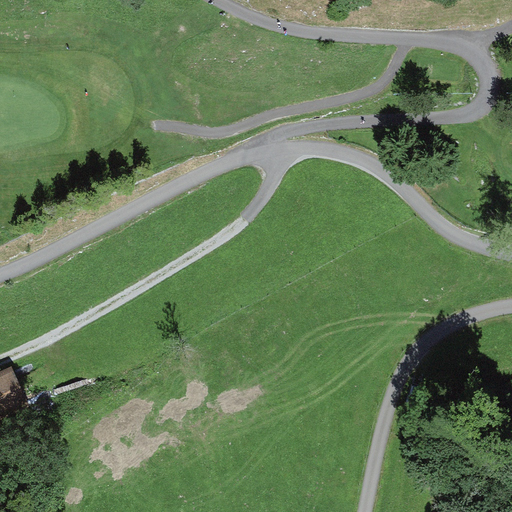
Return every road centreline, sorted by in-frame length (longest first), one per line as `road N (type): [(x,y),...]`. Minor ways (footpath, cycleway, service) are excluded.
road 1 (unclassified): [(0,364),(219,238),(276,188),(294,148)]
road 2 (tertiary): [(294,148),(252,143),(0,275)]
road 3 (tertiary): [(511,253),(470,241),(387,169),(334,150),(294,148)]
